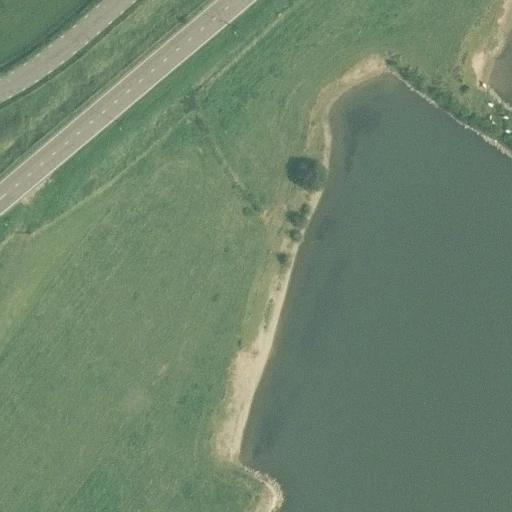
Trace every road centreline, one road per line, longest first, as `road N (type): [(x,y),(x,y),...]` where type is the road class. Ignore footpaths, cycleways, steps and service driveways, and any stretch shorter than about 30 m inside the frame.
road 1 (primary): [(0,198),(235,0)]
road 2 (secondary): [(0,88),(119,0)]
